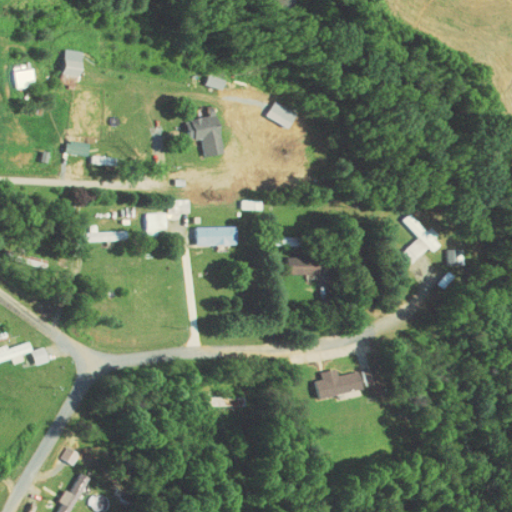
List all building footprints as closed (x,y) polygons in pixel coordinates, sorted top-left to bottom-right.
[(52,68),(72,69),(73,44),(53,43),(52,68)] [(5,82),(24,79),(22,61),(3,64),(5,82)] [(196,110),(175,113),(178,134),(191,132),(193,150),(212,147),(205,99),(195,100),(196,110)] [(54,146),(77,149),(78,138),(55,135),(54,146)] [(177,206),(177,192),(157,193),(158,205),(134,206),(135,228),(146,227),(145,222),(157,221),(157,207),(177,206)] [(228,194),(229,203),(248,202),(248,193),(228,194)] [(407,230),(390,246),(400,257),(417,241),(422,245),(429,238),(423,231),(424,230),(401,206),(392,214),(407,230)] [(76,235),(110,233),(110,224),(85,225),(85,218),(76,218),(76,235)] [(225,219),(185,220),(185,238),(226,237),(225,219)] [(451,258),(450,242),(434,243),(434,259),(451,258)] [(308,270),(309,250),(278,248),(276,268),(308,270)] [(33,340),(21,343),(19,335),(0,340),(0,351),(0,352),(2,357),(12,354),(11,348),(20,345),(24,358),(37,354),(33,340)] [(326,369),(325,362),(308,366),(310,372),(303,374),(307,392),(351,382),(347,364),(326,369)] [(62,458),(69,443),(56,437),(49,452),(62,458)] [(54,511),(78,470),(67,464),(44,508),(51,511),(54,511)]
